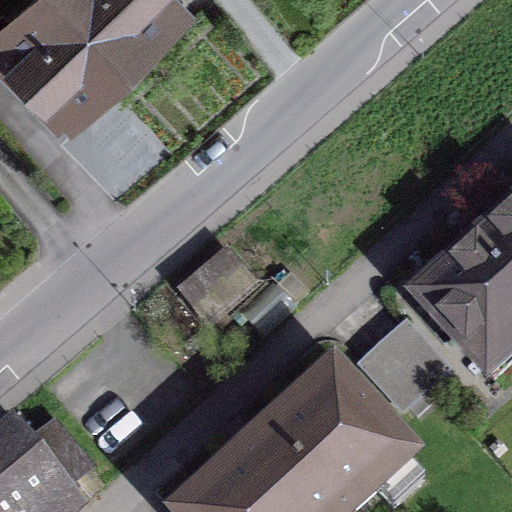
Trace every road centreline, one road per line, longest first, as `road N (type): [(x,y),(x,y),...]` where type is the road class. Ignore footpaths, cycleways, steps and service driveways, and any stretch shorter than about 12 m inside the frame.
road 1 (residential): [(413,0),(0,359)]
road 2 (residential): [(511,159),(124,511)]
